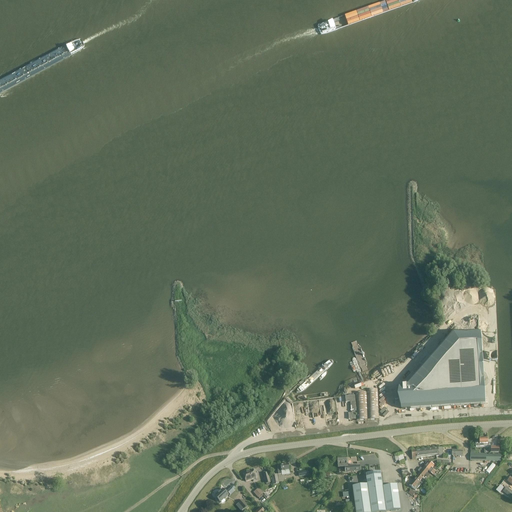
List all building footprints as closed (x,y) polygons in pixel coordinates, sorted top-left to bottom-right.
[(411,405),(411,408),(485,404),(480,330),(452,331),(416,373),(418,374),(417,374),(410,381),(410,391),(414,391),(414,393),(410,393),(411,402),(415,402),(415,404),(411,405)] [(402,384),(400,384),(401,400),(400,400),(400,403),(401,403),(401,409),(411,408),(411,405),(415,404),(415,402),(411,402),(410,393),(414,393),(414,391),(410,391),(410,381),(417,374),(418,374),(416,373),(416,372),(415,373),(416,373),(415,375),(413,373),(412,372),(402,384)] [(354,396),(345,396),(345,397),(345,402),(350,402),(351,412),(352,412),(352,413),(348,414),(349,420),(356,419),(356,414),(355,413),(353,413),(353,412),(356,412),(356,416),(357,421),(379,420),(379,415),(378,392),(378,390),(367,390),(367,392),(367,393),(356,393),(357,409),(356,409),(354,396)] [(479,439),(479,441),(475,442),(476,447),(484,447),(484,444),(488,444),(487,438),(479,439)] [(424,449),(415,450),(416,458),(425,457),(431,456),(436,456),(436,457),(439,456),(443,456),(443,455),(442,448),(442,447),(438,448),(424,449)] [(405,463),(403,453),(394,455),(396,461),(399,461),(400,464),(405,463)] [(346,458),(337,458),(338,468),(345,467),(345,472),(359,471),(359,470),(359,466),(348,467),(348,464),(351,464),(351,461),(348,462),(348,461),(346,461),(346,458)] [(433,465),(428,461),(424,465),(425,466),(424,468),(428,471),(431,473),(434,469),(433,468),(434,466),(433,465)] [(290,474),(288,464),(277,466),(278,475),(281,474),(282,476),(290,474)] [(418,475),(422,478),(425,476),(427,477),(429,475),(427,473),(428,471),(424,468),(422,469),(420,468),(418,471),(420,473),(418,475)] [(256,478),(253,470),(243,474),(246,482),(256,478)] [(367,485),(352,487),(355,511),(387,511),(401,510),(397,485),(383,487),(381,473),(365,475),(367,485)] [(414,480),(420,485),(422,483),(420,481),(422,478),(418,475),(414,480)] [(414,480),(409,486),(416,491),(420,485),(414,480)] [(503,492),(506,494),(509,497),(511,493),(511,491),(506,487),(503,492)] [(258,497),(262,494),(263,493),(258,488),(253,493),(257,498),(258,497)] [(223,490),(213,498),(219,504),(228,495),(223,490)] [(238,503),(244,509),(247,506),(242,500),(238,503)]
